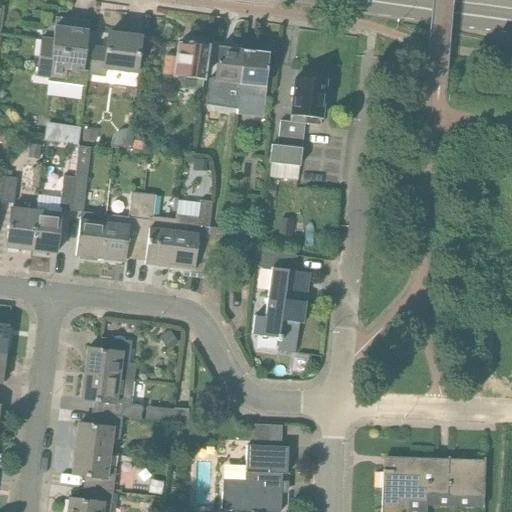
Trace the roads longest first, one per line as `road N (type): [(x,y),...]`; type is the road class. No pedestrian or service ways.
road 1 (residential): [(335,404),(369,60)]
road 2 (residential): [(335,404),(245,394),(200,315),(54,299)]
road 3 (residential): [(27,511),(54,299)]
road 4 (unclassified): [(511,411),(335,404)]
